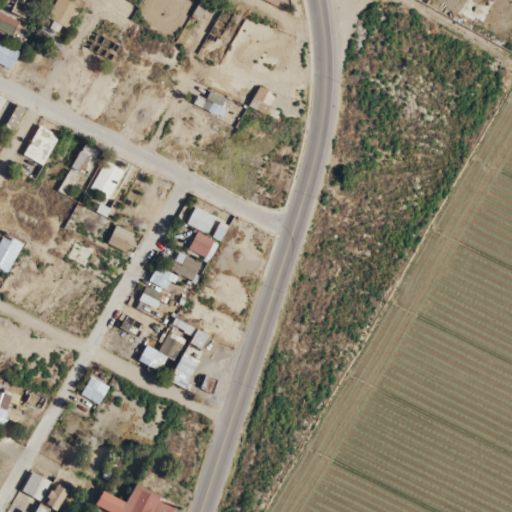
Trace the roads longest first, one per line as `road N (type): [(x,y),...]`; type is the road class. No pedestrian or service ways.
road 1 (primary): [(311,0),(319,64),(307,160),(193,511)]
road 2 (residential): [(0,494),(182,177)]
road 3 (residential): [(0,84),(288,229)]
road 4 (residential): [(0,305),(224,420)]
